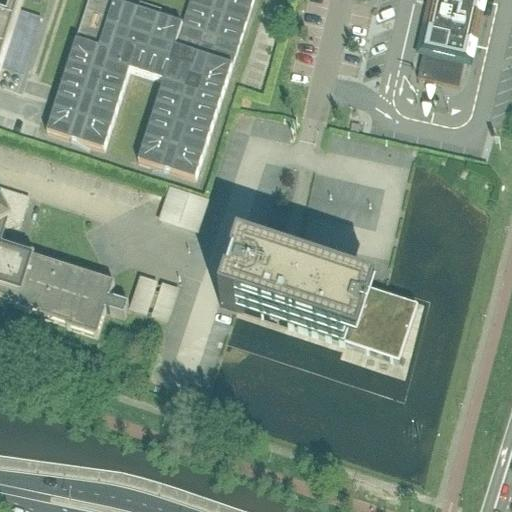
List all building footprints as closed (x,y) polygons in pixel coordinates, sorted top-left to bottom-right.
[(0,0),(0,69),(22,76),(40,22),(9,12),(5,23),(0,20),(0,0)] [(92,7),(48,144),(105,163),(131,82),(165,93),(139,173),(197,192),(258,0),(195,0),(184,36),(92,7)] [(435,0),(417,82),(458,92),(465,61),(471,62),(475,45),(470,43),(477,15),(481,16),(484,0),(435,0)] [(395,236),(405,161),(384,158),(374,234),(395,236)] [(35,258),(2,248),(7,231),(13,228),(20,230),(29,203),(0,193),(0,204),(2,209),(0,210),(0,303),(14,308),(13,311),(41,319),(40,322),(67,330),(67,333),(98,343),(106,317),(125,323),(129,310),(110,304),(115,289),(33,263),(35,258)] [(168,195),(157,229),(197,242),(208,208),(168,195)] [(240,253),(222,309),(401,369),(420,312),(240,253)] [(146,311),(157,315),(163,299),(151,295),(146,311)]
